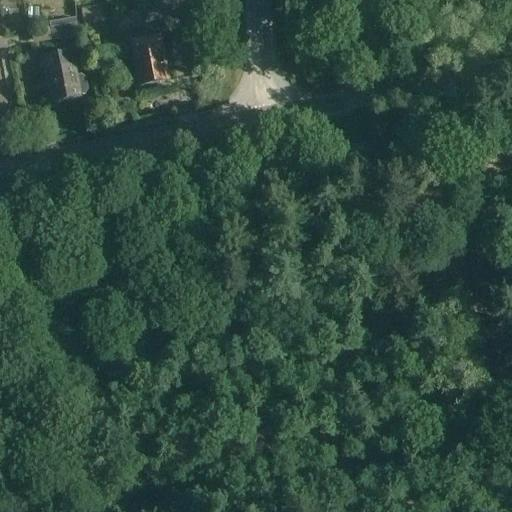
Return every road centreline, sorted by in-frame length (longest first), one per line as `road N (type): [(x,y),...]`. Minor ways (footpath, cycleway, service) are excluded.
road 1 (track): [(425,141),(499,511)]
road 2 (tertiary): [(11,169),(268,119)]
road 3 (tertiary): [(268,119),(511,71)]
